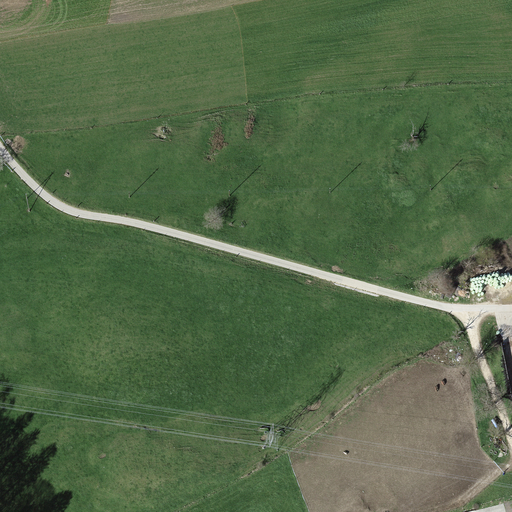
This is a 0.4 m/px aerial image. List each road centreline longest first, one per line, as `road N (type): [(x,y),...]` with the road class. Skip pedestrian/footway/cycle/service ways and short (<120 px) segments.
road 1 (track): [(511,316),(433,304),(76,213),(51,202),(0,147)]
road 2 (track): [(461,310),(503,447),(464,499),(424,511)]
